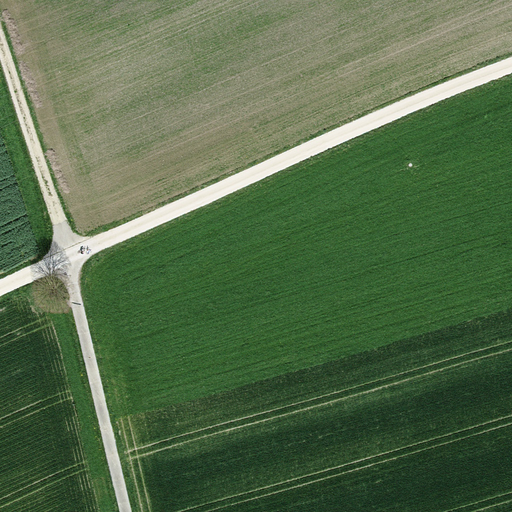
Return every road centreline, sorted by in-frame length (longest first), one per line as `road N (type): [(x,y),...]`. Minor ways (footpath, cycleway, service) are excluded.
road 1 (track): [(0,287),(511,66)]
road 2 (track): [(0,40),(67,257),(127,511)]
